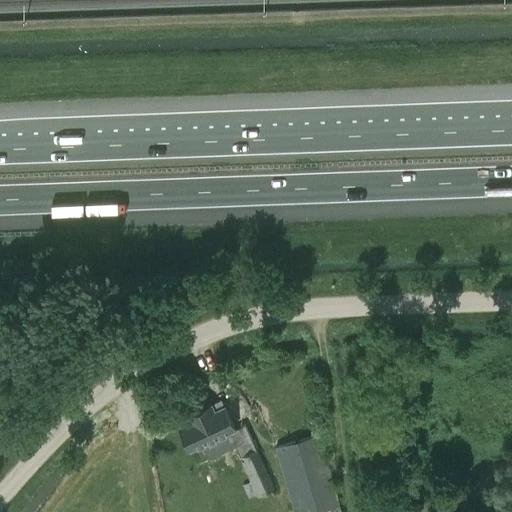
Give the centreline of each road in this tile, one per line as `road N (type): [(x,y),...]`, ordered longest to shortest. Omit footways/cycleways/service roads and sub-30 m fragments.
road 1 (unclassified): [(0,504),(119,386),(207,329),(290,310),(511,302)]
road 2 (motorway): [(0,204),(511,183)]
road 3 (motorway): [(511,131),(0,150)]
